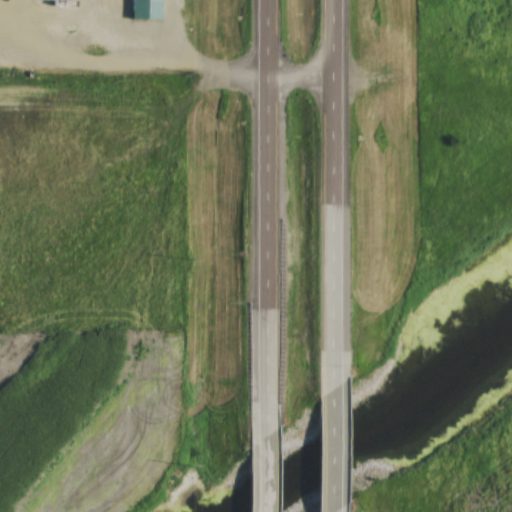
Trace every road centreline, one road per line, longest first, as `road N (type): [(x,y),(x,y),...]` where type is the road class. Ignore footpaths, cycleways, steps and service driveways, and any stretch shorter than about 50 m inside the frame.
road 1 (trunk): [(253,0),(252,438)]
road 2 (trunk): [(325,388),(325,0)]
road 3 (trunk): [(324,511),(325,388)]
